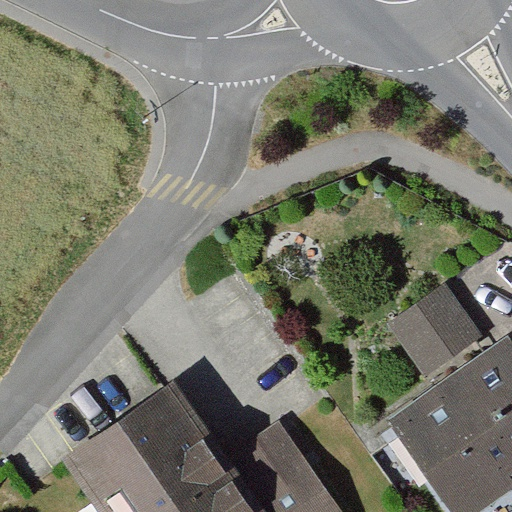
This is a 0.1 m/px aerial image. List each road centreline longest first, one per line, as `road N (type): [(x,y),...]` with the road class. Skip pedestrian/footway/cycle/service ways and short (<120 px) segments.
road 1 (residential): [(217,38),(206,136),(172,204),(0,397)]
road 2 (residential): [(70,0),(163,36),(217,38)]
road 3 (secondary): [(315,0),(350,30),(375,39),(429,36),(453,24)]
